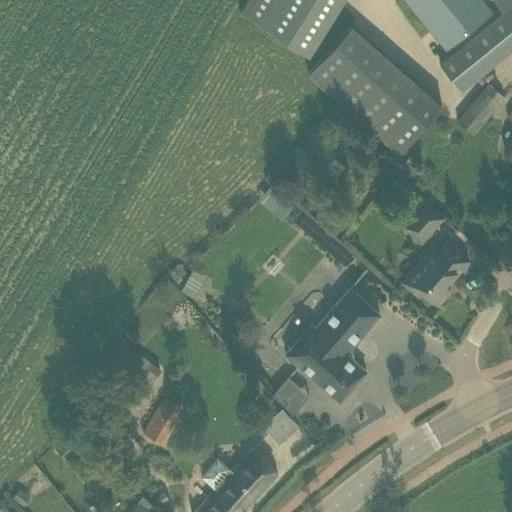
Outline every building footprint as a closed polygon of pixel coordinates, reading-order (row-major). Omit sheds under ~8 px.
[(247,0),(240,11),(307,53),(339,0),(247,0)] [(484,0),(408,0),(445,45),(491,8),(484,0)] [(511,0),(493,0),(502,10),(489,21),(511,49),(511,47),(511,0)] [(442,104),(350,24),(308,73),(399,152),(442,104)] [(473,134),(504,97),(488,83),(456,120),(473,134)] [(442,219),(424,202),(403,226),(421,242),(442,219)] [(432,248),(403,281),(418,293),(421,289),(437,303),(450,288),(446,284),(454,275),(468,258),(453,245),(448,241),(437,253),(432,248)] [(192,268),(182,284),(180,288),(194,296),(206,276),(192,268)] [(380,313),(364,300),(348,285),(314,326),(309,322),(284,351),(340,400),(366,370),(352,357),(351,345),(380,313)] [(150,382),(161,368),(140,353),(130,368),(150,382)] [(162,443),(182,407),(163,396),(142,432),(162,443)] [(85,443),(72,429),(54,445),(67,460),(85,443)] [(197,507),(202,511),(241,511),(277,473),(263,459),(251,448),(231,469),(217,457),(200,476),(214,488),(197,507)] [(156,511),(152,509),(155,505),(142,493),(129,511),(156,511)]
